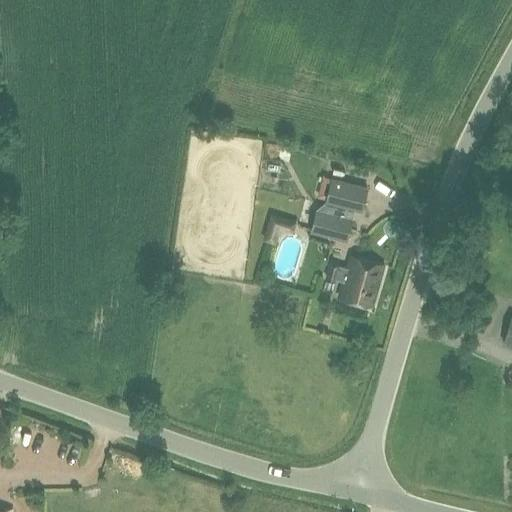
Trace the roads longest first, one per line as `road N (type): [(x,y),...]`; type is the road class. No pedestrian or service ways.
road 1 (unclassified): [(353,492),(442,201),(471,127),(511,58)]
road 2 (tertiary): [(353,492),(214,457),(0,379)]
